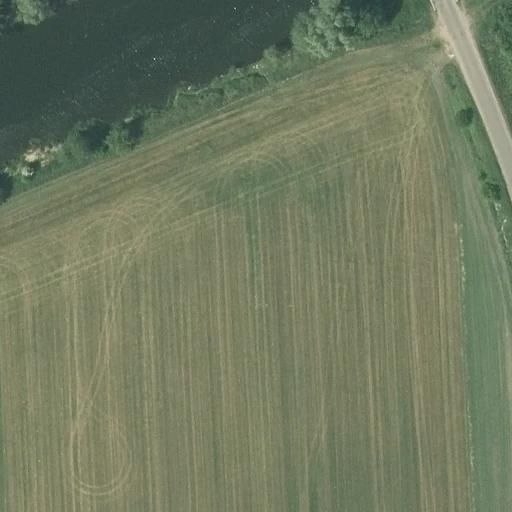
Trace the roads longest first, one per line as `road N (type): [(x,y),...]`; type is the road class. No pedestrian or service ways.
road 1 (track): [(498,0),(452,27),(0,210)]
road 2 (unclassified): [(511,178),(442,0)]
